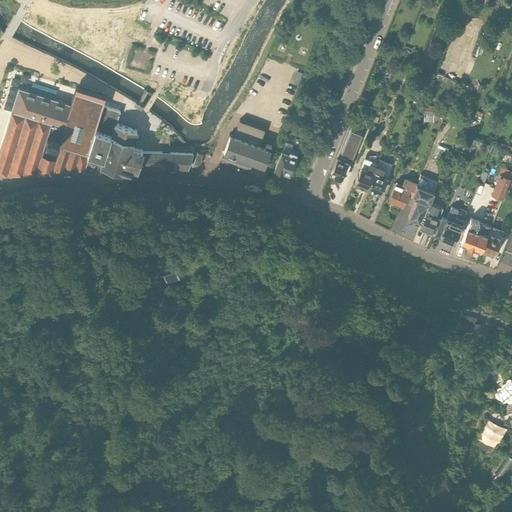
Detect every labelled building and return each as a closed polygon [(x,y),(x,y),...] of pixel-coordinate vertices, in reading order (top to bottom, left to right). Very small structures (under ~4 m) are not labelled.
[(433,66),(437,57),(430,54),(426,63),(433,66)] [(19,88),(0,149),(0,174),(48,173),(100,172),(102,166),(102,165),(125,171),(125,169),(130,170),(131,167),(137,169),(137,167),(144,168),(144,167),(187,169),(188,169),(193,153),(142,151),(143,150),(132,147),(137,130),(116,123),(120,111),(102,105),(105,94),(76,85),(70,104),(19,88)] [(419,113),(423,114),(434,115),(435,105),(429,105),(429,101),(424,101),(423,104),(419,113)] [(230,135),(224,151),(254,162),(254,164),(257,166),(259,164),(264,166),(272,145),(267,144),(265,148),(258,145),(264,128),(240,119),(233,136),(230,135)] [(350,126),(337,157),(330,173),(331,174),(331,175),(337,178),(338,176),(342,178),(343,173),(345,174),(351,160),(363,131),(350,126)] [(465,152),(452,147),(448,155),(462,161),(465,152)] [(282,150),(275,168),(275,169),(276,171),(280,173),(282,171),(289,174),(297,153),(290,150),(289,152),(282,150)] [(194,163),(200,164),(203,153),(197,152),(197,154),(194,163)] [(367,188),(376,165),(370,162),(367,169),(361,166),(353,184),(362,188),(363,187),(367,188)] [(383,168),(376,165),(367,188),(371,190),(370,191),(379,195),(387,177),(381,174),(383,168)] [(501,196),(502,196),(509,176),(500,173),(492,192),(501,196)] [(417,183),(412,195),(416,197),(408,216),(418,220),(416,225),(419,227),(430,201),(438,181),(420,174),(417,183)] [(411,195),(412,195),(417,183),(404,178),(401,185),(395,183),(389,199),(403,204),(407,193),(411,194),(411,195)] [(432,232),(436,222),(439,216),(443,207),(436,204),(430,201),(419,227),(425,229),(425,230),(430,232),(431,231),(432,232)] [(442,214),(434,233),(440,235),(448,238),(447,240),(451,241),(452,240),(454,240),(463,219),(455,216),(459,207),(452,204),(447,216),(442,214)] [(482,251),(488,234),(467,226),(460,243),(466,245),(467,248),(472,249),(474,248),(482,251)] [(482,251),(494,256),(501,235),(490,231),(488,234),(482,251)] [(176,271),(164,276),(167,283),(179,277),(176,271)] [(458,314),(456,324),(464,326),(463,330),(466,335),(472,336),(477,318),(458,314)] [(511,378),(496,381),(498,399),(511,397),(511,378)] [(494,442),(501,424),(487,418),(479,436),(494,442)] [(483,439),(478,449),(486,452),(490,442),(483,439)]
